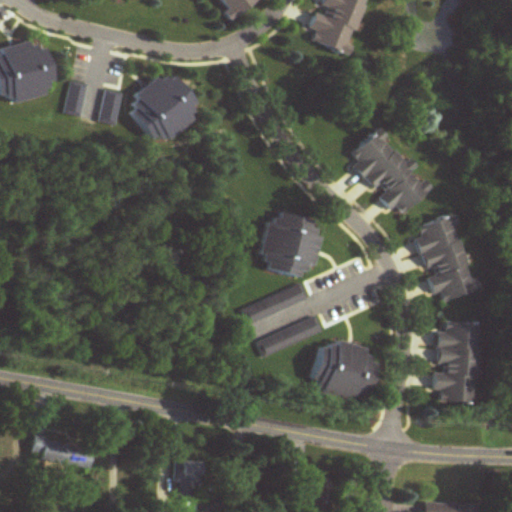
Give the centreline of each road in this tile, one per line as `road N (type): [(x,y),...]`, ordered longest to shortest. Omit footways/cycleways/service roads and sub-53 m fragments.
road 1 (tertiary): [(0,383),(385,452),(511,454)]
road 2 (residential): [(233,52),(282,147),(382,255),(405,376),(385,452)]
road 3 (residential): [(6,0),(31,18),(138,45),(233,52)]
